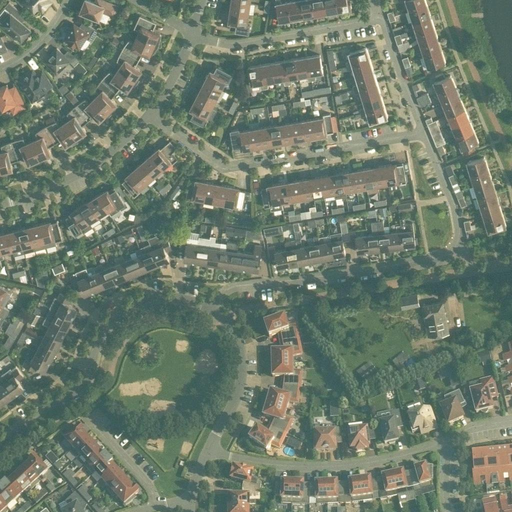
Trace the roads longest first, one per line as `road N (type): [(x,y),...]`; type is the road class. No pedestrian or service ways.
road 1 (tertiary): [(0,440),(81,387),(102,332),(123,308),(167,296),(211,306),(224,319)]
road 2 (residential): [(425,133),(222,167),(150,114)]
road 3 (residential): [(444,444),(320,466),(208,450)]
road 4 (residential): [(231,288),(427,261),(455,252),(459,241)]
road 5 (residential): [(192,32),(237,42),(383,20)]
road 6 (tertiary): [(0,203),(75,176),(150,114)]
road 7 (tertiary): [(208,450),(242,374),(224,319)]
road 8 (residential): [(425,133),(383,20)]
